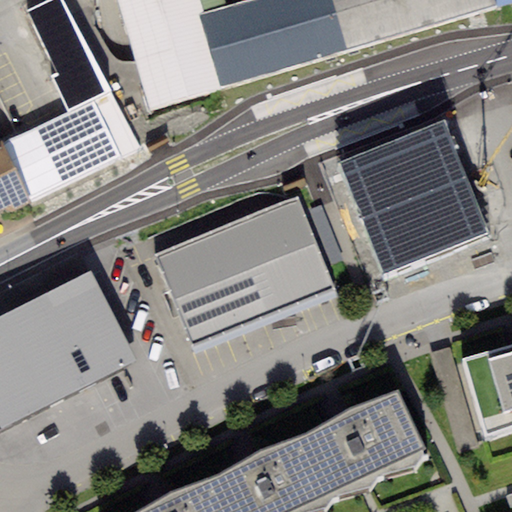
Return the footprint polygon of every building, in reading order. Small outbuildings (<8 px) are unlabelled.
[(196,0),(117,0),(149,111),(223,89),(202,17),(196,0)] [(223,0),(196,0),(202,17),(226,10),(223,0)] [(349,53),(333,0),(261,0),(226,10),(202,17),(223,89),(349,53)] [(333,0),(349,53),(498,9),(495,0),(333,0)] [(511,0),(495,0),(498,9),(511,5),(511,0)] [(111,91),(93,100),(123,160),(141,150),(111,91)] [(93,100),(0,145),(30,206),(123,160),(93,100)] [(30,206),(0,145),(0,214),(4,212),(11,216),(30,206)] [(297,197),(155,255),(195,354),(335,297),(337,297),(297,197)] [(90,270),(0,315),(0,426),(1,428),(136,361),(90,270)] [(511,346),(465,359),(486,434),(511,424),(511,346)] [(349,408),(305,435),(329,489),(422,448),(397,393),(349,408)] [(282,511),(329,489),(305,435),(262,450),(216,478),(232,511),(282,511)] [(232,511),(216,478),(171,491),(141,511),(232,511)]
